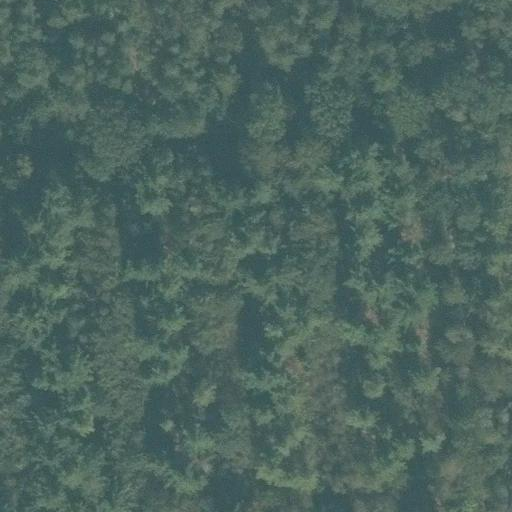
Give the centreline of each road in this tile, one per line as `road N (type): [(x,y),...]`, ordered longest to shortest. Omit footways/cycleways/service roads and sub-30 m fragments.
road 1 (track): [(423,0),(480,511)]
road 2 (track): [(0,150),(511,111)]
